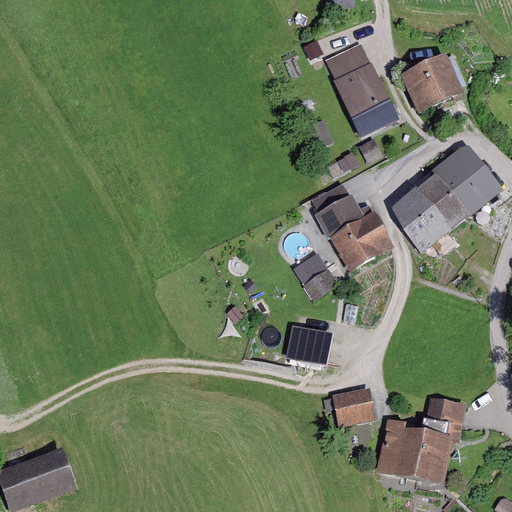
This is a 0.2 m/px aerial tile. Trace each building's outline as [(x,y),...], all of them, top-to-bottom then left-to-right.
[(361,49),(325,64),(359,141),(395,126),(361,49)] [(447,56),(405,73),(421,112),(463,95),(447,56)] [(333,143),(325,123),(312,128),(320,148),(333,143)] [(374,141),(362,147),(370,164),(383,158),(374,141)] [(436,175),(394,208),(427,250),(472,215),(473,217),(500,195),(463,149),(434,172),(436,175)] [(354,203),(318,220),(347,280),(393,258),(375,220),(365,225),(354,203)] [(317,256),(293,271),(313,302),(337,286),(317,256)] [(328,334),(294,328),(288,362),(322,368),(328,334)] [(372,395),(335,401),(340,431),(377,425),(372,395)] [(426,431),(388,423),(376,481),(443,495),(453,448),(462,450),(470,413),(431,405),(426,431)] [(61,454),(0,473),(0,484),(8,511),(26,511),(75,497),(61,454)]
